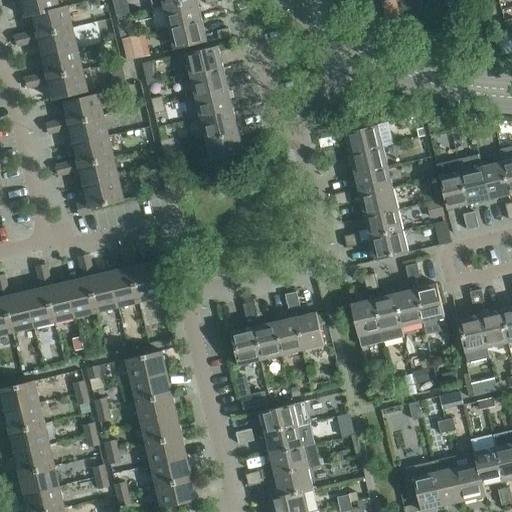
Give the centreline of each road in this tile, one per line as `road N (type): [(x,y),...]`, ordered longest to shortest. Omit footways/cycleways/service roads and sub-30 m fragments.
road 1 (residential): [(196,298),(331,265),(301,146)]
road 2 (residential): [(235,511),(239,496),(196,298)]
road 3 (residential): [(48,244),(179,220),(196,298)]
road 4 (residential): [(48,244),(0,41)]
road 5 (tertiary): [(511,95),(448,87),(349,45)]
road 6 (residential): [(301,146),(275,126),(252,34)]
